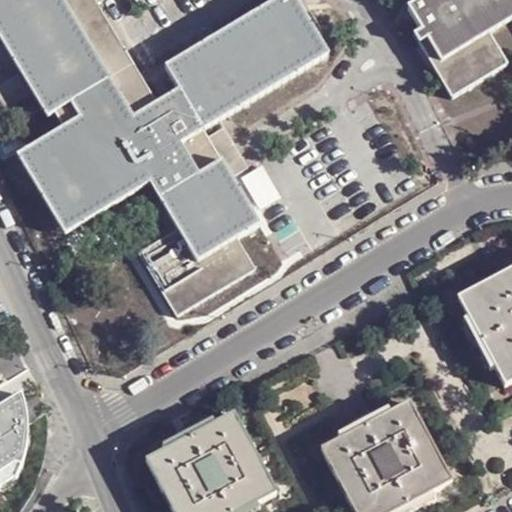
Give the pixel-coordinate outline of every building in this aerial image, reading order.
[(261,228),(233,182),(204,135),(220,125),(331,60),(295,0),(286,0),(166,71),(180,93),(156,106),(92,0),(0,0),(0,40),(48,120),(55,115),(64,131),(17,158),(64,237),(150,186),(176,233),(138,256),(176,321),(255,274),(236,243),(261,228)] [(415,42),(421,51),(428,47),(442,69),(434,72),(453,104),(510,70),(490,39),(511,26),(511,0),(427,0),(410,11),(425,36),(415,42)] [(428,47),(421,51),(418,53),(431,74),(434,72),(442,69),(428,47)] [(204,135),(233,182),(249,173),(220,125),(204,135)] [(468,317),(495,368),(505,388),(511,383),(511,270),(458,299),(468,317)] [(490,371),(495,368),(468,317),(464,320),(490,371)] [(0,493),(17,482),(30,457),(32,422),(27,396),(0,412),(0,493)] [(401,511),(409,508),(434,494),(453,485),(411,404),(391,415),(376,423),(358,433),(342,441),(323,452),(354,511),(401,511)] [(376,423),(391,415),(388,411),(373,419),(376,423)] [(173,511),(247,511),(259,506),(278,496),(236,416),(216,427),(201,435),(183,445),(168,453),(148,463),(173,511)] [(358,433),(376,423),(373,419),(372,417),(355,427),(355,428),(358,433)] [(201,435),(216,427),(213,422),(199,431),(201,435)] [(340,436),(342,441),(358,433),(355,428),(340,436)] [(183,445),(201,435),(199,431),(197,430),(180,438),(181,440),(183,445)] [(165,449),(168,453),(183,445),(181,440),(165,449)] [(411,511),(437,498),(434,494),(409,508),(410,511),(411,511)]
